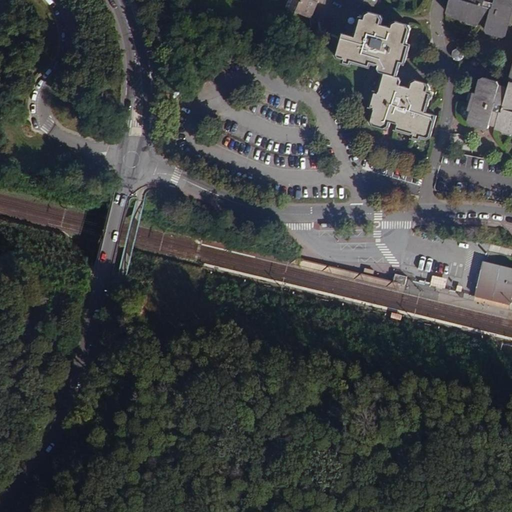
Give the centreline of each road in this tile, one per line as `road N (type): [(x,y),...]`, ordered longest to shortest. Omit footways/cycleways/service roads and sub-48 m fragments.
road 1 (tertiary): [(511,213),(272,213),(131,162)]
road 2 (secondary): [(0,506),(57,433),(78,385),(131,162)]
road 3 (residential): [(131,162),(54,133),(42,117),(41,95),(70,48),(70,20),(56,0)]
road 4 (secondary): [(131,162),(144,100),(140,44),(124,0)]
